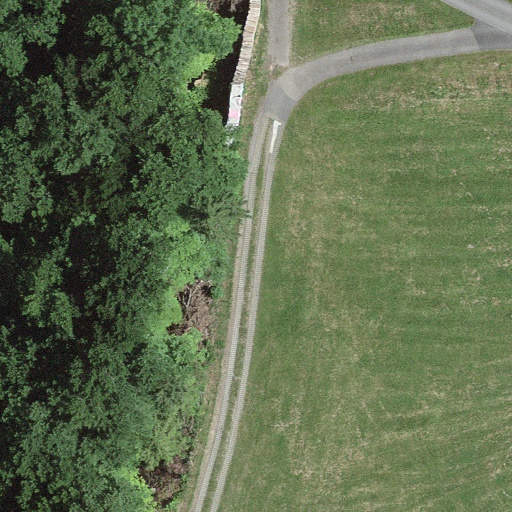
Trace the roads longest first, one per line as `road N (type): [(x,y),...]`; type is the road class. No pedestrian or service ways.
road 1 (track): [(207,511),(228,445),(275,95)]
road 2 (track): [(275,95),(333,67),(511,35)]
